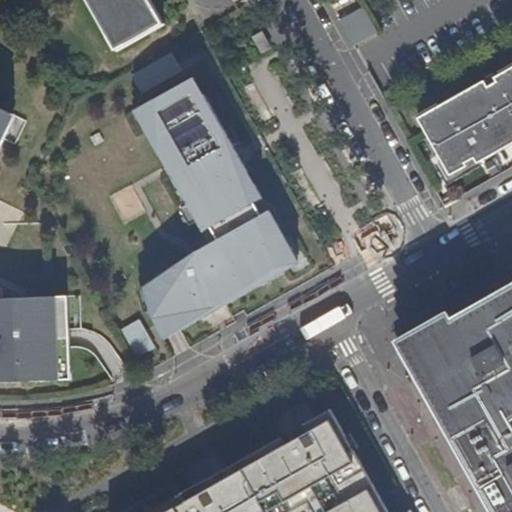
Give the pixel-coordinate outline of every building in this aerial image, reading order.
[(151,0),(86,0),(117,53),(166,25),(151,0)] [(341,20),(354,47),(379,34),(366,8),(341,20)] [(214,104),(230,96),(206,48),(178,62),(173,52),(131,74),(146,101),(199,75),(214,104)] [(418,120),(451,176),(476,162),(478,165),(511,145),(511,69),(495,79),(497,83),(488,88),(484,81),(469,91),(470,93),(458,100),(462,108),(451,114),(445,104),(418,120)] [(196,78),(61,155),(164,335),(298,262),(196,78)] [(0,150),(17,117),(0,108),(0,150)] [(511,511),(511,288),(401,352),(491,511),(511,511)] [(0,382),(73,379),(69,296),(0,299),(0,382)] [(140,320),(122,330),(138,359),(157,348),(140,320)] [(419,511),(413,501),(394,511),(387,511),(327,405),(151,504),(155,511),(152,511),(265,511),(309,486),(325,511),(419,511)] [(325,511),(309,486),(265,511),(325,511)]
